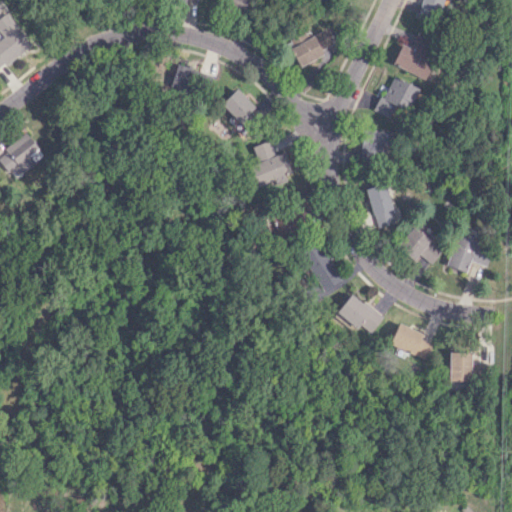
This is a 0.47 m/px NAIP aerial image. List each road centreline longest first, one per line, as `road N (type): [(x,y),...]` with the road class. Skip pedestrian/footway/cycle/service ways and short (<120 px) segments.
road 1 (residential): [(0,110),(135,38),(194,36),(245,55),(325,131),(355,226),(378,266),(435,305),(487,314)]
road 2 (residential): [(389,0),(325,131)]
